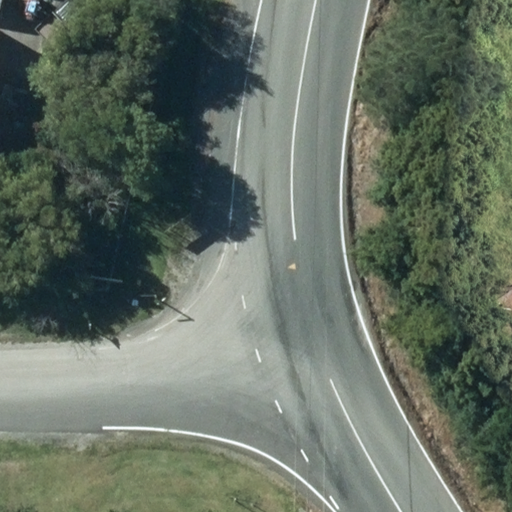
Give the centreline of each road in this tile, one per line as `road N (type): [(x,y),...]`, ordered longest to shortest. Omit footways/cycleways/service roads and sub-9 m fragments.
road 1 (residential): [(306,0),(262,179),(310,375)]
road 2 (unclassified): [(0,367),(310,375)]
road 3 (residential): [(310,375),(405,511)]
